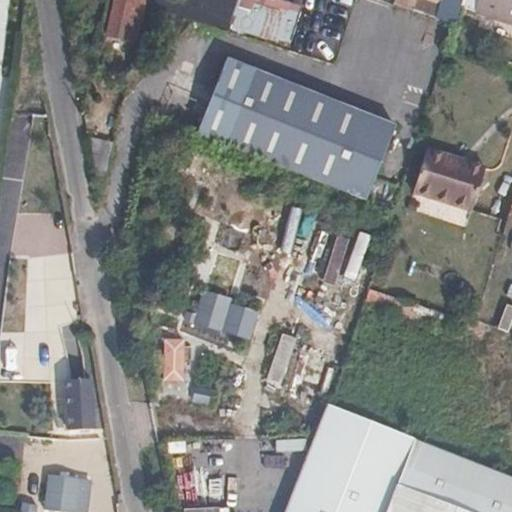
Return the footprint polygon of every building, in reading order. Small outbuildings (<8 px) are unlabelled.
[(149,2),(139,0),(120,0),(114,30),(131,33),(134,22),(144,24),(149,2)] [(294,11),(263,0),(246,0),(246,2),(241,0),(230,0),(224,18),(283,40),(294,11)] [(445,0),(398,0),(396,7),(416,15),(421,0),(428,0),(444,4),(445,0)] [(511,0),(467,0),(464,11),(511,27),(511,0)] [(201,122),(364,201),(399,130),(235,51),(201,122)] [(115,140),(92,134),(100,188),(103,189),(104,184),(115,140)] [(480,187),(427,170),(415,208),(467,225),(480,187)] [(300,256),(310,210),(296,206),(285,252),(300,256)] [(333,287),(348,242),(336,237),(321,284),(333,287)] [(249,341),(257,312),(229,304),(231,299),(201,290),(194,315),(184,312),(181,322),(193,325),(194,324),(249,341)] [(431,324),(434,312),(371,292),(368,304),(431,324)] [(178,381),(176,341),(163,342),(164,382),(178,381)] [(94,430),(89,380),(63,381),(67,432),(94,430)] [(206,406),(209,391),(194,388),(191,402),(206,406)] [(324,445),(320,459),(405,490),(466,511),(511,511),(511,475),(445,451),(333,410),(324,445)] [(397,511),(405,490),(320,459),(301,511),(397,511)] [(53,511),(76,511),(80,479),(47,475),(43,511),(53,511)] [(466,511),(405,490),(397,511),(466,511)]
